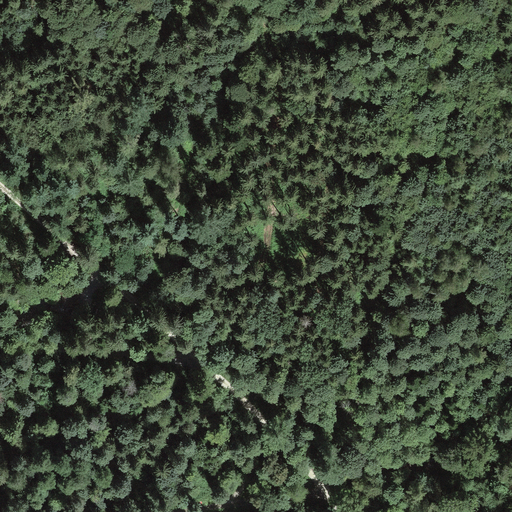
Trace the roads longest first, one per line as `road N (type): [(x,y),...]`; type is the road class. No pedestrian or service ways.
road 1 (track): [(449,0),(450,106),(362,365),(307,475)]
road 2 (track): [(178,511),(231,503),(270,433),(0,188)]
road 3 (track): [(511,393),(443,447),(318,487)]
road 4 (track): [(198,362),(0,347)]
